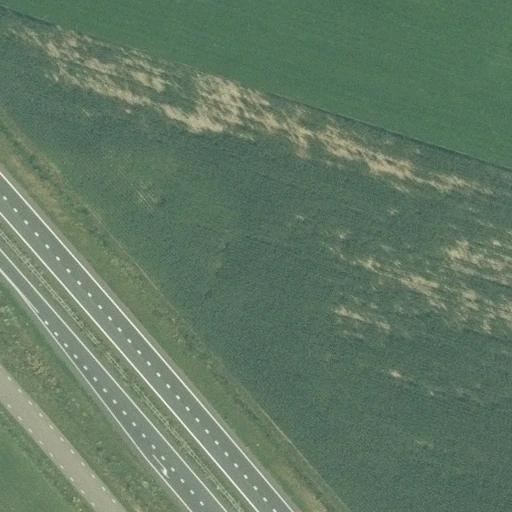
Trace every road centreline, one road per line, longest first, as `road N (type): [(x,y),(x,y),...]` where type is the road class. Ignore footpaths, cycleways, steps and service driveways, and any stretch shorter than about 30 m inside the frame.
road 1 (trunk): [(264,511),(0,206)]
road 2 (trunk): [(0,261),(214,511)]
road 3 (tertiary): [(107,511),(0,385)]
